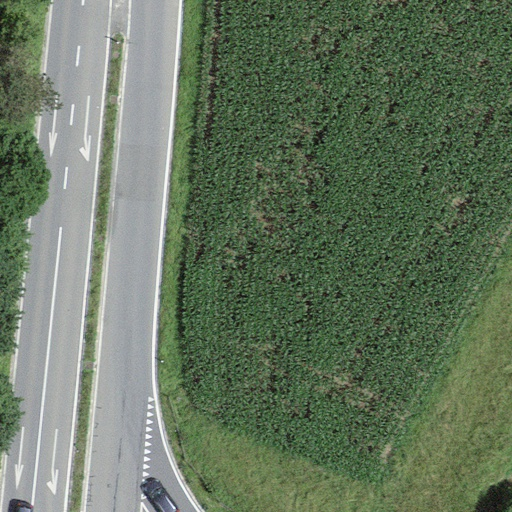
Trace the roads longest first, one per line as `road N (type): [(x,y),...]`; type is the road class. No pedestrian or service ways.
road 1 (tertiary): [(79,0),(31,511)]
road 2 (tertiary): [(118,411),(147,47),(143,0)]
